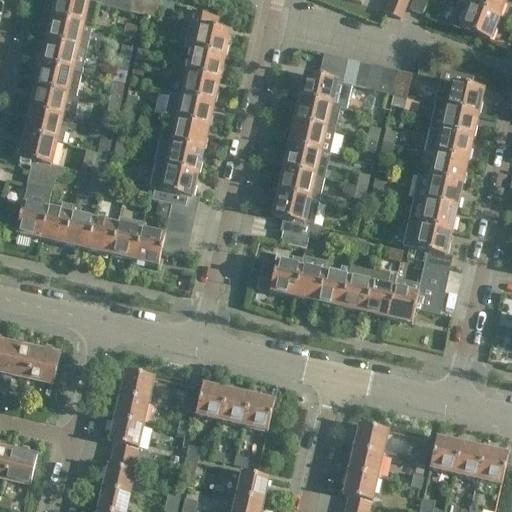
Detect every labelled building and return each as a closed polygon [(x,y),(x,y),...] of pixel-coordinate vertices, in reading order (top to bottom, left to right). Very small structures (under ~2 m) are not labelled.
[(92,30),(98,7),(94,6),(82,2),(72,0),(56,0),(52,21),(92,30)] [(105,8),(107,0),(95,0),(94,6),(98,7),(105,8)] [(117,11),(119,0),(107,0),(105,8),(117,11)] [(128,13),(131,0),(119,0),(117,11),(128,13)] [(144,0),(131,0),(128,13),(141,16),(144,0)] [(162,0),(149,0),(146,17),(158,20),(162,0)] [(391,0),(386,15),(401,21),(408,0),(391,0)] [(428,0),(414,0),(410,11),(422,16),(428,0)] [(503,8),(505,0),(472,0),(470,8),(499,19),(503,8)] [(490,42),(499,19),(470,8),(461,31),(473,36),(473,37),(477,39),(477,37),(490,42)] [(189,26),(216,32),(219,20),(187,13),(184,25),(189,26)] [(87,53),(92,30),(52,21),(47,44),(87,53)] [(229,35),(216,32),(189,26),(184,51),(193,53),(224,60),(229,35)] [(124,28),(122,37),(135,40),(137,31),(124,28)] [(81,77),(87,53),(47,44),(41,68),(81,77)] [(130,63),(133,51),(122,48),(120,61),(130,63)] [(138,52),(135,64),(146,66),(148,54),(138,52)] [(218,83),(224,60),(193,53),(188,76),(218,83)] [(331,84),(336,60),(324,57),(319,79),(324,80),(323,82),(331,84)] [(342,86),(348,62),(336,60),(331,84),(336,85),(342,86)] [(421,60),(417,77),(432,80),(436,64),(421,60)] [(127,75),(130,63),(120,61),(117,73),(127,75)] [(354,89),(360,65),(348,62),(342,86),(354,89)] [(143,79),(146,66),(135,64),(132,76),(143,79)] [(365,92),(371,68),(360,65),(354,89),(365,92)] [(76,101),(81,77),(41,68),(36,91),(66,99),(76,101)] [(378,94),(383,70),(371,68),(365,92),(378,94)] [(394,73),(383,70),(378,94),(388,97),(394,73)] [(406,101),(411,77),(399,74),(393,98),(406,101)] [(434,107),(435,107),(447,110),(477,117),(482,93),(471,90),(471,89),(473,81),(442,74),(434,107)] [(213,107),(218,83),(188,76),(183,100),(213,107)] [(331,108),(336,85),(331,84),(323,82),(324,80),(319,79),(319,80),(306,77),(300,101),(331,108)] [(112,95),(109,107),(119,109),(125,87),(107,83),(105,93),(112,95)] [(61,121),(66,99),(36,91),(31,114),(61,121)] [(127,98),(124,111),(135,113),(138,101),(127,98)] [(403,111),(406,101),(393,98),(391,108),(403,111)] [(208,129),(213,107),(183,100),(178,123),(208,129)] [(339,110),(331,108),(300,101),(295,124),(334,133),(339,110)] [(117,122),(119,109),(109,107),(106,120),(117,122)] [(472,140),(477,117),(447,110),(435,107),(430,131),(472,140)] [(132,126),(135,113),(124,111),(122,123),(132,126)] [(73,124),(61,121),(31,114),(25,138),(56,145),(60,146),(63,136),(67,133),(71,134),(73,124)] [(202,153),(208,129),(178,123),(172,146),(172,147),(202,153)] [(328,157),(334,133),(295,124),(290,149),(328,157)] [(377,143),(380,131),(370,129),(367,141),(377,143)] [(466,164),(472,140),(430,131),(424,154),(466,164)] [(396,135),(386,133),(383,145),(393,147),(396,135)] [(50,168),(56,145),(25,138),(20,161),(32,164),(30,176),(54,182),(57,170),(50,168)] [(375,156),(377,143),(367,141),(364,154),(375,156)] [(109,157),(112,144),(101,142),(98,154),(109,157)] [(197,176),(202,153),(172,147),(172,146),(159,143),(154,167),(167,170),(197,176)] [(127,148),(117,145),(114,158),(124,160),(127,148)] [(390,160),(393,147),(383,145),(380,157),(390,160)] [(323,180),(328,157),(290,149),(284,172),(323,180)] [(103,180),(109,157),(98,154),(93,178),(103,180)] [(461,187),(466,164),(424,154),(421,166),(433,169),(430,180),(461,187)] [(67,172),(57,170),(54,182),(30,176),(27,187),(52,193),(54,182),(65,184),(67,172)] [(192,199),(197,176),(167,170),(161,193),(155,191),(152,203),(157,204),(172,207),(175,195),(192,199)] [(318,204),(323,180),(284,172),(279,195),(318,204)] [(367,190),(370,178),(359,176),(356,188),(367,190)] [(375,180),(372,191),(382,194),(385,182),(375,180)] [(456,211),(461,187),(430,180),(425,204),(456,211)] [(99,195),(102,185),(90,182),(88,193),(99,195)] [(113,198),(115,188),(102,185),(99,195),(113,198)] [(364,203),(367,190),(356,188),(353,200),(364,203)] [(380,206),(382,194),(372,191),(369,204),(380,206)] [(197,212),(199,201),(192,199),(175,195),(172,207),(197,212)] [(312,228),(318,204),(279,195),(273,219),(283,221),(280,233),(308,239),(311,227),(312,228)] [(157,204),(154,217),(169,221),(169,218),(172,207),(157,204)] [(450,234),(456,211),(425,204),(420,227),(450,234)] [(41,243),(47,211),(46,211),(24,206),(23,205),(22,207),(23,208),(17,235),(16,235),(16,237),(18,237),(40,242),(40,243),(41,243)] [(64,248),(71,216),(73,208),(62,205),(60,214),(48,212),(48,211),(47,211),(41,243),(42,243),(42,242),(63,247),(63,248),(64,248)] [(194,223),(197,212),(172,207),(169,218),(194,223)] [(87,253),(94,222),(93,222),(71,217),(72,217),(71,216),(64,248),(65,248),(87,253),(86,253),(87,253)] [(191,235),(194,223),(169,218),(167,230),(191,235)] [(134,264),(141,233),(141,232),(142,225),(119,220),(118,227),(111,259),(112,259),(112,258),(133,263),(133,264),(134,264)] [(111,259),(118,227),(117,227),(95,222),(94,222),(87,253),(88,254),(88,253),(110,258),(110,259),(111,259)] [(445,257),(450,234),(420,227),(408,225),(403,249),(427,254),(425,264),(450,270),(452,259),(445,257)] [(320,229),(312,228),(311,227),(308,239),(318,241),(320,229)] [(189,248),(191,235),(167,230),(165,238),(164,242),(189,248)] [(162,254),(164,242),(165,238),(164,238),(142,233),(141,232),(141,233),(134,264),(135,264),(157,269),(158,270),(159,268),(162,254)] [(305,251),(308,239),(280,233),(280,234),(283,234),(281,245),(305,251)] [(354,254),(356,243),(343,240),(341,251),(354,254)] [(186,259),(189,248),(164,242),(162,254),(172,256),(186,259)] [(366,257),(368,246),(356,243),(354,254),(366,257)] [(400,265),(402,254),(390,251),(387,262),(400,265)] [(294,300),(301,269),(303,262),(292,260),(291,268),(278,265),(278,264),(276,264),(263,261),(258,282),(272,285),(270,294),(269,295),(271,295),(294,300)] [(447,282),(450,270),(425,264),(422,276),(447,282)] [(317,305),(324,275),(324,274),(323,275),(302,270),(301,269),(294,300),(317,305)] [(341,311),(348,280),(350,271),(341,269),(340,273),(326,269),(324,275),(317,305),(341,311)] [(445,293),(447,282),(422,276),(419,287),(445,293)] [(364,316),(371,285),(370,285),(370,286),(348,281),(349,280),(348,280),(341,311),(364,316)] [(411,326),(415,311),(414,311),(417,299),(419,287),(396,282),(394,291),(387,322),(388,322),(388,321),(409,326),(409,327),(412,328),(412,326),(411,326)] [(394,291),(372,286),(371,285),(364,316),(387,321),(386,322),(387,322),(394,291)] [(442,305),(445,293),(419,287),(417,299),(442,305)] [(439,317),(442,305),(417,299),(414,311),(415,311),(439,317)] [(0,373),(2,374),(9,344),(1,342),(1,341),(0,340),(0,373)] [(27,380),(34,349),(22,347),(22,346),(18,345),(18,346),(9,344),(2,374),(13,377),(27,380)] [(46,352),(34,349),(27,380),(52,385),(51,386),(53,386),(60,355),(50,353),(51,352),(46,351),(46,352)] [(2,374),(0,383),(0,388),(10,391),(13,377),(2,374)] [(125,374),(120,398),(149,405),(155,381),(125,374)] [(220,424),(227,393),(203,387),(196,419),(220,424)] [(243,430),(250,398),(227,393),(220,424),(243,430)] [(144,428),(149,405),(120,398),(114,421),(144,428)] [(267,435),(274,404),(250,398),(243,430),(267,435)] [(183,412),(191,414),(194,403),(186,401),(183,412)] [(186,438),(191,414),(183,412),(178,436),(186,438)] [(138,452),(144,428),(114,421),(109,445),(115,447),(138,452)] [(359,427),(354,451),(383,458),(389,434),(359,427)] [(454,477),(461,446),(437,441),(430,472),(454,477)] [(477,483),(484,452),(461,446),(454,477),(477,483)] [(0,479),(4,481),(11,450),(0,447),(0,479)] [(136,463),(138,452),(115,447),(112,458),(136,463)] [(198,459),(200,454),(200,452),(189,449),(187,457),(193,458),(198,459)] [(23,453),(11,450),(4,481),(29,486),(28,487),(30,487),(37,456),(28,454),(28,453),(23,452),(23,453)] [(378,481),(383,458),(354,451),(348,474),(378,481)] [(501,488),(508,457),(484,452),(477,483),(501,488)] [(224,457),(213,455),(212,454),(211,462),(222,465),(224,457)] [(416,466),(425,468),(427,456),(419,454),(416,466)] [(189,473),(193,458),(187,457),(184,472),(189,473)] [(133,474),(136,463),(112,458),(110,469),(133,474)] [(195,475),(197,466),(198,459),(193,458),(189,473),(195,475)] [(247,462),(236,460),(234,467),(246,470),(247,462)] [(135,475),(133,474),(110,469),(108,468),(103,491),(130,497),(135,475)] [(372,505),(378,481),(348,474),(343,499),(349,500),(372,505)] [(241,475),(236,498),(263,504),(269,481),(241,475)] [(419,491),(422,479),(414,478),(411,489),(419,491)] [(126,511),(130,497),(103,491),(97,511),(126,511)] [(178,508),(180,501),(168,498),(166,506),(178,508)] [(261,511),(263,504),(236,498),(232,511),(261,511)] [(0,499),(0,500),(0,509),(10,511),(13,502),(0,499)] [(353,511),(370,511),(372,505),(349,500),(346,510),(353,511)] [(192,511),(194,511),(195,511),(197,505),(185,502),(184,510),(192,511)] [(427,511),(430,511),(432,511),(434,504),(423,502),(421,510),(427,511)]
